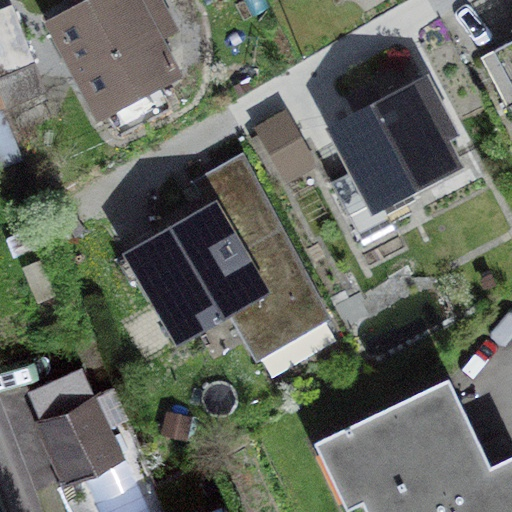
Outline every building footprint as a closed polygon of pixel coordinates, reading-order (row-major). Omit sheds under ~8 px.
[(162,0),(120,0),(49,39),(105,140),(180,100),(159,60),(187,45),(162,0)] [(200,0),(206,10),(225,0),(200,0)] [(0,88),(8,108),(50,91),(16,7),(0,13),(0,88)] [(432,104),(335,151),(377,238),(474,190),(432,104)] [(290,129),(256,147),(284,198),(318,179),(290,129)] [(221,220),(125,272),(176,365),(229,336),(254,381),(335,337),(247,178),(209,199),(221,220)] [(132,456),(105,385),(95,389),(86,366),(35,385),(46,414),(38,417),(64,483),(132,456)] [(466,378),(327,444),(357,508),(384,495),(391,511),(511,511),(511,464),(508,466),(466,378)] [(213,511),(246,511),(241,499),(213,511)]
